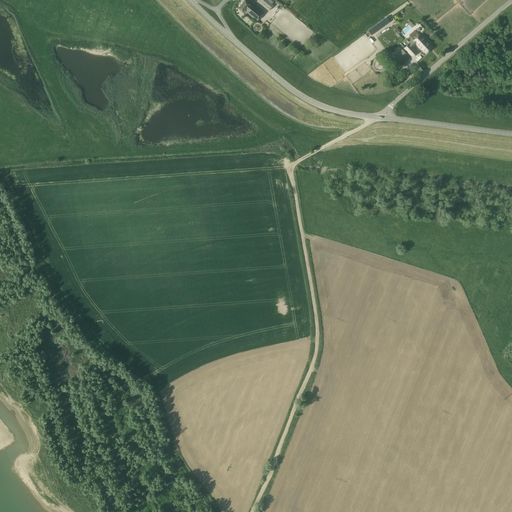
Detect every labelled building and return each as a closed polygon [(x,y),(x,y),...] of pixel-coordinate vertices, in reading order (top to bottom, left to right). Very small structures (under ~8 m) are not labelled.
[(248,0),(244,0),(238,8),(243,12),(244,11),(247,13),(257,21),(264,13),(248,0)] [(273,4),(272,3),(274,0),(258,0),(269,9),(273,4)] [(388,17),(369,29),(373,35),(375,33),(377,35),(390,26),(388,24),(392,22),(388,17)] [(415,49),(412,46),(416,43),(421,49),(422,48),(427,53),(432,48),(428,43),(420,34),(413,40),(414,41),(410,44),(409,43),(404,48),(409,54),(415,49)] [(407,54),(402,49),(393,58),(397,63),(407,54)]
